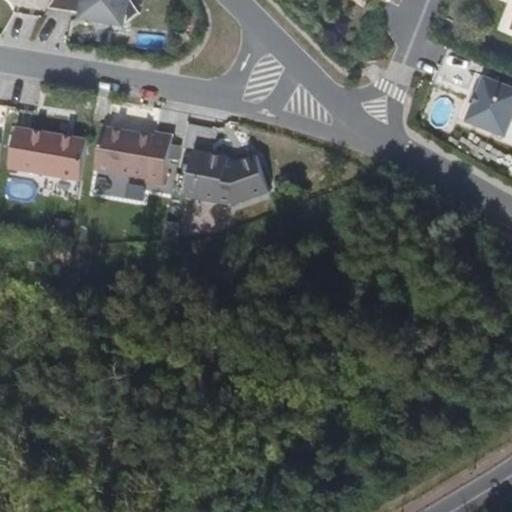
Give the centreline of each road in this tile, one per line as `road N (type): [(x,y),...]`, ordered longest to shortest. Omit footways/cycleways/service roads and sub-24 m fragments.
road 1 (residential): [(227,102),(0,59)]
road 2 (residential): [(511,212),(374,133)]
road 3 (residential): [(428,0),(374,133)]
